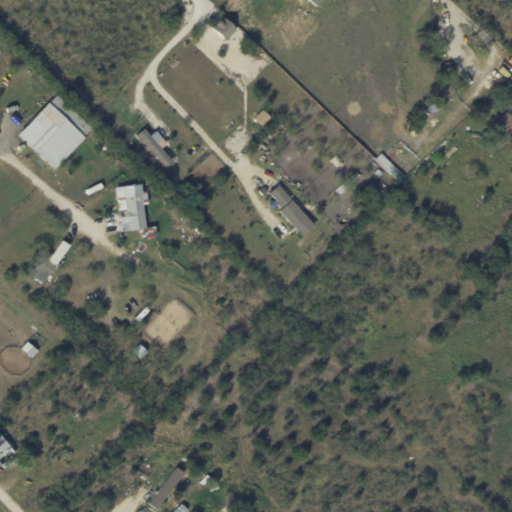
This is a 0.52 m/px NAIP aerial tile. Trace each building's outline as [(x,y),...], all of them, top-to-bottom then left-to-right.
[(216,33),(224,40),(234,29),(226,22),(216,33)] [(481,76),(474,83),(465,75),(469,71),(445,46),(456,34),(460,39),(463,36),(468,41),(466,43),(479,57),(478,58),(481,60),(473,68),(481,76)] [(0,93),(0,85),(18,64),(43,88),(36,97),(18,80),(5,97),(0,93)] [(432,88),(448,97),(445,103),(429,94),(432,88)] [(55,170),(19,135),(49,104),(50,105),(59,96),(92,130),(85,137),(86,138),(55,170)] [(425,112),(433,104),(440,111),(432,118),(425,112)] [(511,137),(497,123),(511,108),(511,137)] [(260,126),(269,118),(261,110),(252,118),(260,126)] [(165,144),(155,130),(148,135),(143,128),(136,133),(162,168),(170,161),(160,148),(165,144)] [(265,195),(302,235),(313,224),(276,184),(265,195)] [(122,227),(118,198),(143,194),(147,229),(122,232),(122,227)] [(144,231),(154,228),(157,237),(147,240),(144,231)] [(63,241),(70,246),(44,285),(36,279),(40,274),(34,270),(44,255),(51,259),(62,241),(63,241)] [(189,282),(194,283),(193,288),(183,285),(184,280),(189,282)] [(126,294),(130,290),(134,295),(131,299),(126,294)] [(39,352),(32,359),(22,349),(28,343),(39,352)] [(0,435),(15,454),(0,465),(0,435)] [(181,472),(173,467),(147,504),(155,510),(181,472)]
